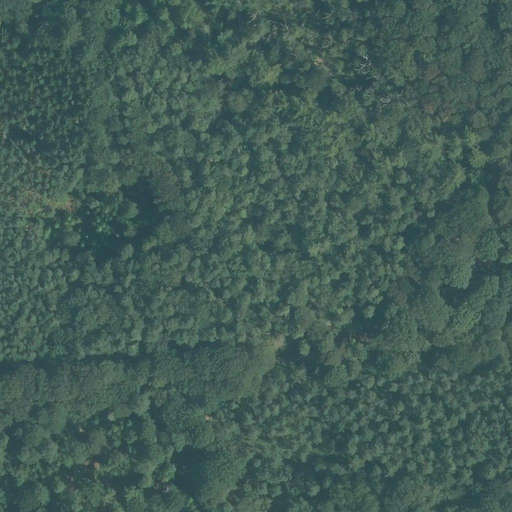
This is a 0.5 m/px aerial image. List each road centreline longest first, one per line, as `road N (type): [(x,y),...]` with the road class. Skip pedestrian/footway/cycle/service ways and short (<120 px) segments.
road 1 (track): [(0,395),(383,346)]
road 2 (track): [(383,346),(437,246),(472,210),(511,187)]
road 3 (track): [(254,511),(160,376)]
road 4 (track): [(511,330),(383,346)]
